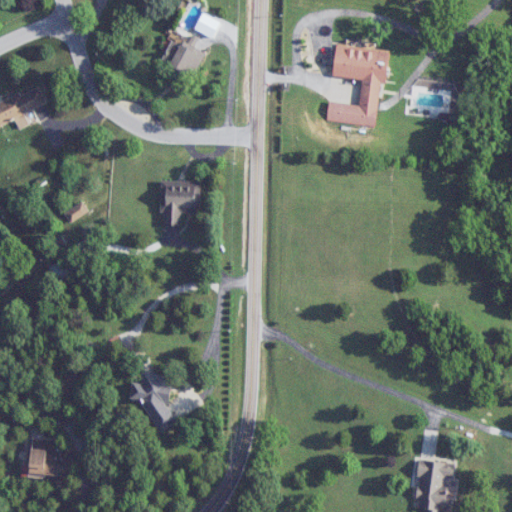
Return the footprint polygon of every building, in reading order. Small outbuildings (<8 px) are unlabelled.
[(205,52),(172,38),(161,64),(194,78),(205,52)] [(389,52),(336,46),(333,76),(362,79),(361,96),(384,99),(389,52)] [(0,101),(0,126),(15,120),(19,129),(32,124),(27,112),(47,104),(40,86),(0,101)] [(201,182),(163,181),(162,226),(180,226),(181,212),(201,212),(201,182)] [(89,210),(82,202),(66,214),(73,223),(89,210)] [(54,266),(60,280),(78,272),(73,259),(54,266)] [(131,399),(145,401),(144,412),(158,414),(157,425),(167,426),(174,377),(144,373),(142,384),(133,382),(131,399)] [(60,441),(34,438),(29,473),(70,477),(73,452),(59,450),(60,441)] [(449,511),(450,511),(451,498),(447,498),(448,479),(454,479),(456,463),(419,461),(416,509),(449,511)]
